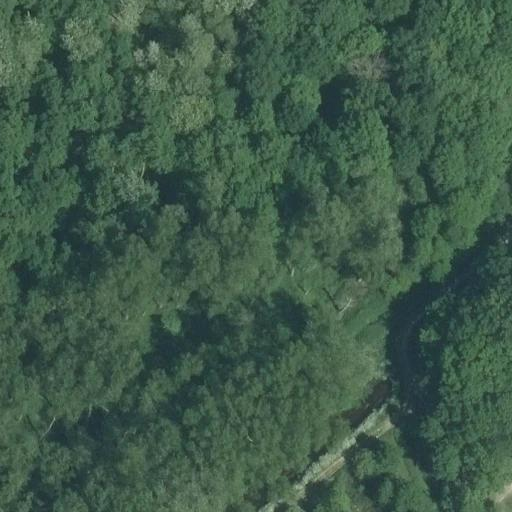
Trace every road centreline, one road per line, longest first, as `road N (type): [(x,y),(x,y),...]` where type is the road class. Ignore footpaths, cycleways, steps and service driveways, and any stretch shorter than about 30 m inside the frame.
road 1 (track): [(511,251),(420,333),(395,366),(414,407)]
road 2 (track): [(414,407),(290,511)]
